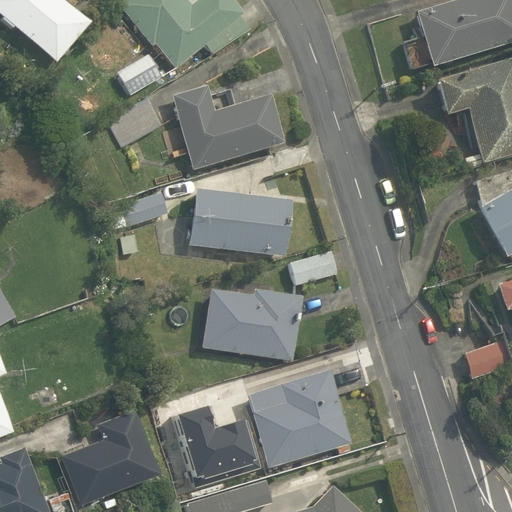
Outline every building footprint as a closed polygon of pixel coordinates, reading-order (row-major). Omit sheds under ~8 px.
[(64,0),(0,0),(0,15),(3,18),(1,20),(13,29),(15,27),(57,62),(91,22),(64,0)] [(213,55),(250,30),(239,18),(244,14),(232,0),(197,0),(192,5),(187,0),(125,0),(119,5),(151,47),(155,45),(175,69),(205,45),(213,55)] [(511,0),(459,0),(415,14),(432,69),(511,44),(511,0)] [(130,97),(161,78),(147,55),(116,74),(130,97)] [(482,166),(511,156),(511,59),(435,83),(445,118),(467,111),(482,166)] [(206,87),(172,96),(192,171),(285,143),(270,94),(214,111),(206,87)] [(120,149),(160,127),(146,100),(107,123),(120,149)] [(292,201),(195,189),(187,246),(285,258),(292,201)] [(511,189),(478,209),(506,259),(511,255),(511,189)] [(330,252),(289,264),(295,287),(337,274),(330,252)] [(511,281),(497,287),(506,313),(511,311),(511,312),(511,281)] [(0,327),(17,318),(0,288),(0,327)] [(293,361),(302,297),(253,290),(252,296),(211,289),(201,348),(293,361)] [(24,321),(43,314),(36,293),(16,301),(24,321)] [(511,360),(505,341),(464,355),(472,380),(511,366),(511,360)] [(0,375),(6,373),(0,357),(0,438),(14,433),(0,394),(0,375)] [(350,443),(329,370),(246,396),(267,469),(350,443)] [(212,435),(202,395),(160,407),(170,448),(212,435)] [(103,440),(61,456),(81,506),(158,475),(133,412),(98,426),(103,440)] [(0,511),(48,511),(24,448),(0,457),(0,462),(0,463),(0,511)] [(245,511),(272,504),(265,482),(185,504),(187,511),(245,511)] [(294,511),(360,511),(331,486),(312,507),(294,511)] [(73,511),(67,494),(48,500),(51,511),(73,511)]
